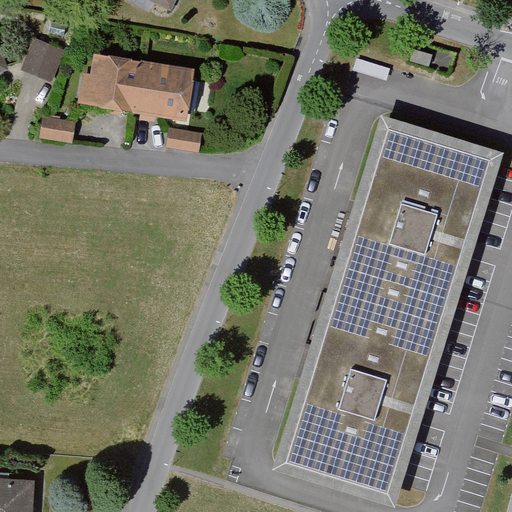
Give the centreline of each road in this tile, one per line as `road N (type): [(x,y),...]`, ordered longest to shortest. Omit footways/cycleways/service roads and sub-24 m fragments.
road 1 (residential): [(141,511),(267,174)]
road 2 (residential): [(267,174),(0,154)]
road 3 (residential): [(267,174),(341,0)]
road 4 (residential): [(373,0),(511,43)]
